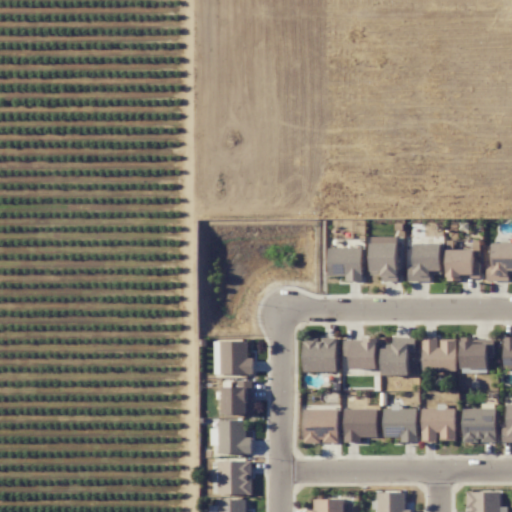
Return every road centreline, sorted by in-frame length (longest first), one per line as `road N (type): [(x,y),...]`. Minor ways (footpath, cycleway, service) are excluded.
road 1 (residential): [(276,471),(511,468)]
road 2 (residential): [(511,310),(276,312)]
road 3 (residential): [(276,312),(276,511)]
